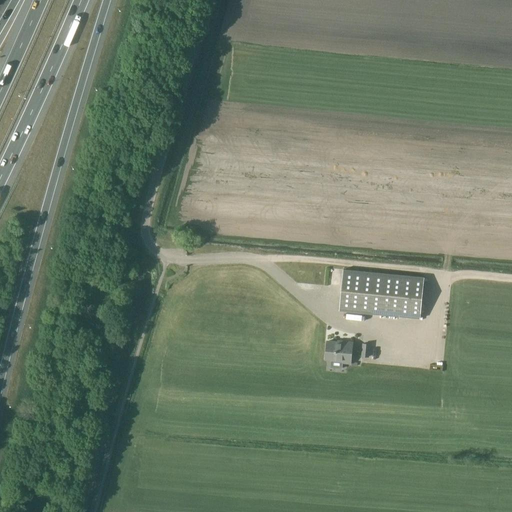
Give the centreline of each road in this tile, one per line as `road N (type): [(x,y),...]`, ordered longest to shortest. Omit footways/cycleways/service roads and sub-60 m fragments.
road 1 (motorway): [(0,387),(107,0)]
road 2 (unclassified): [(167,260),(145,239),(143,223),(208,0)]
road 3 (track): [(511,279),(256,259)]
road 4 (motorway): [(0,182),(83,0)]
